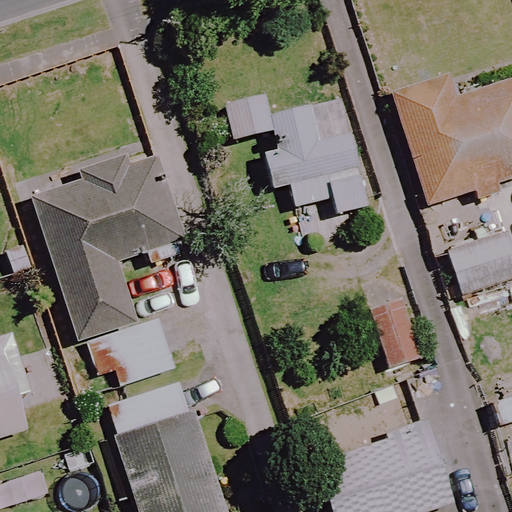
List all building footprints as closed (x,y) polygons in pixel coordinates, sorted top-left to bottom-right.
[(511,60),(441,84),(386,102),(423,213),(511,184),(511,60)] [(364,212),(335,103),(266,122),(261,100),(220,111),(230,147),(253,141),(268,194),(284,190),(291,213),(326,203),(331,221),(364,212)] [(172,248),(149,167),(29,201),(70,346),(130,329),(111,265),(172,248)] [(511,283),(511,261),(506,240),(432,261),(444,302),(511,283)] [(419,363),(402,303),(366,313),(384,373),(419,363)] [(110,393),(170,373),(156,331),(82,356),(91,384),(105,379),(110,393)] [(0,437),(30,428),(5,344),(0,345),(0,437)] [(511,425),(511,379),(484,388),(497,430),(511,425)] [(217,511),(182,387),(103,409),(132,511),(217,511)] [(437,511),(443,510),(418,434),(311,469),(325,511),(437,511)]
